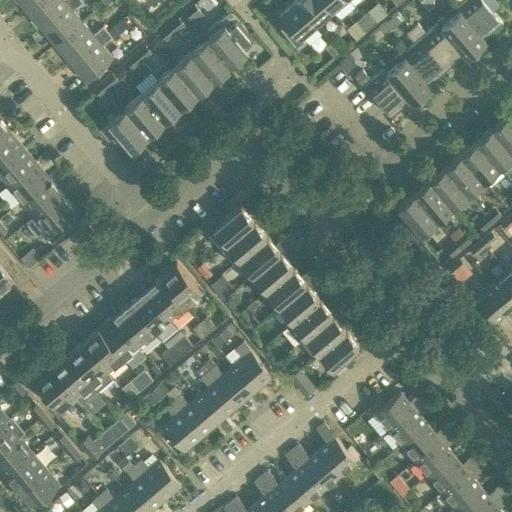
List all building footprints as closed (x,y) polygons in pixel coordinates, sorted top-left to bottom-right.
[(17,0),(26,10),(37,0),(17,0)] [(37,0),(26,10),(40,27),(73,0),(37,0)] [(81,0),(73,0),(40,27),(55,45),(83,22),(73,10),(83,1),(81,0)] [(284,18),(277,23),(298,48),(305,42),(303,38),(318,26),(295,0),(293,0),(279,12),(284,18)] [(322,0),(295,0),(318,26),(333,13),(322,0)] [(322,0),(333,13),(348,0),(322,0)] [(463,0),(456,6),(459,10),(483,39),(484,38),(502,23),(483,0),(463,0)] [(194,3),(185,11),(197,25),(206,18),(194,3)] [(368,10),(362,15),(371,26),(377,21),(368,10)] [(442,15),(437,19),(438,21),(441,25),(465,54),(466,56),(485,40),(484,38),(483,39),(459,10),(447,20),(442,15)] [(230,11),(203,33),(230,64),(247,50),(245,47),(254,39),(230,11)] [(398,11),(369,36),(374,43),(404,18),(398,11)] [(362,15),(356,20),(365,31),(371,26),(362,15)] [(178,17),(169,25),(175,32),(184,24),(178,17)] [(123,18),(114,26),(120,33),(129,25),(123,18)] [(417,23),(412,28),(447,69),(465,54),(441,25),(438,21),(425,32),(417,23)] [(83,22),(55,45),(70,62),(107,31),(103,25),(93,34),(83,22)] [(169,25),(159,33),(165,40),(175,32),(169,25)] [(414,42),(401,53),(404,56),(428,85),(429,84),(447,69),(412,28),(406,33),(414,42)] [(107,31),(70,62),(85,80),(113,57),(102,45),(112,36),(107,31)] [(201,42),(190,51),(214,78),(218,82),(228,74),(224,70),(230,64),(203,33),(202,32),(196,37),(201,42)] [(336,36),(330,41),(340,53),(346,47),(336,36)] [(330,41),(324,46),(334,58),(340,53),(330,41)] [(145,45),(136,53),(142,60),(151,52),(145,45)] [(190,51),(174,65),(197,92),(214,78),(190,51)] [(136,53),(126,60),(132,67),(142,60),(136,53)] [(354,58),(349,53),(339,61),(344,66),(347,71),(353,66),(354,58)] [(404,56),(387,71),(386,72),(410,100),(410,101),(411,103),(430,86),(429,84),(428,85),(404,56)] [(174,65),(157,79),(181,106),(197,92),(174,65)] [(363,69),(354,76),(363,86),(365,85),(391,116),(410,101),(410,100),(386,72),(387,71),(383,67),(370,79),(363,69)] [(112,73),(103,80),(109,88),(118,80),(112,73)] [(157,79),(141,93),(164,120),(181,106),(157,79)] [(103,80),(93,88),(99,95),(109,88),(103,80)] [(141,93),(124,107),(148,134),(164,120),(141,93)] [(124,107),(99,128),(108,139),(116,132),(130,149),(148,134),(124,107)] [(511,117),(507,112),(491,126),(511,150),(511,117)] [(0,119),(0,137),(9,130),(0,119)] [(511,150),(491,126),(475,139),(499,167),(511,155),(511,150)] [(9,130),(0,137),(0,163),(22,145),(9,130)] [(475,139),(460,152),(483,180),(499,167),(475,139)] [(22,145),(0,163),(0,174),(8,184),(35,161),(22,145)] [(460,152),(444,166),(468,193),(483,180),(460,152)] [(35,161),(8,184),(21,200),(48,176),(35,161)] [(444,166),(429,179),(452,206),(468,193),(444,166)] [(48,176),(21,200),(34,215),(61,192),(48,176)] [(429,179),(413,192),(436,219),(452,206),(429,179)] [(61,192),(34,215),(26,222),(39,238),(44,234),(52,243),(73,225),(66,216),(75,208),(61,192)] [(413,192),(397,206),(420,233),(436,219),(413,192)] [(263,200),(254,208),(260,215),(269,207),(263,200)] [(218,208),(200,223),(221,248),(226,243),(254,220),(240,203),(225,216),(218,208)] [(269,207),(260,215),(266,222),(275,214),(269,207)] [(495,207),(486,214),(492,221),(501,214),(495,207)] [(511,214),(511,213),(500,222),(506,228),(511,222),(511,214)] [(486,214),(477,222),(482,229),(492,221),(486,214)] [(254,220),(226,243),(239,258),(267,235),(254,220)] [(491,230),(480,239),(485,245),(496,236),(491,230)] [(289,231),(280,239),(286,246),(295,238),(289,231)] [(464,233),(455,241),(460,248),(470,240),(464,233)] [(267,235),(239,258),(253,274),(280,251),(267,235)] [(295,238),(286,246),(292,253),(301,245),(295,238)] [(480,239),(469,248),(474,255),(485,245),(480,239)] [(455,241),(445,249),(451,256),(460,248),(455,241)] [(0,290),(14,279),(6,270),(15,263),(0,244),(0,290)] [(280,251),(253,274),(266,289),(293,266),(280,251)] [(459,257),(448,266),(460,281),(471,272),(459,257)] [(177,261),(160,275),(186,306),(202,292),(177,261)] [(316,262),(307,270),(312,277),(321,269),(316,262)] [(293,266),(266,289),(279,305),(306,282),(293,266)] [(321,269),(312,277),(318,284),(327,276),(321,269)] [(511,277),(505,269),(489,282),(511,308),(511,307),(511,277)] [(160,275),(145,288),(170,319),(186,306),(160,275)] [(306,282),(279,305),(292,321),(319,297),(306,282)] [(489,282),(473,296),(495,322),(511,308),(489,282)] [(145,288),(129,301),(155,332),(170,319),(145,288)] [(342,294),(333,301),(339,308),(348,300),(342,294)] [(319,297),(292,321),(286,326),(299,342),(305,336),(333,313),(319,297)] [(348,300),(339,308),(345,315),(353,307),(348,300)] [(129,301),(113,315),(139,345),(155,332),(129,301)] [(333,313),(305,336),(319,352),(346,329),(333,313)] [(113,315),(98,328),(123,358),(139,345),(113,315)] [(206,316),(199,322),(208,332),(215,326),(206,316)] [(199,322),(193,327),(201,338),(208,332),(199,322)] [(98,328),(82,341),(108,372),(108,371),(123,358),(98,328)] [(230,335),(224,328),(212,338),(217,345),(230,335)] [(346,329),(319,352),(337,374),(347,366),(342,360),(360,345),(346,329)] [(242,356),(232,364),(254,390),(272,375),(243,340),(235,347),(242,356)] [(82,341),(66,354),(98,391),(113,378),(108,371),(108,372),(82,341)] [(175,342),(168,348),(177,358),(184,352),(175,342)] [(168,348),(161,354),(170,364),(177,358),(168,348)] [(66,354),(51,367),(76,398),(82,404),(98,391),(66,354)] [(209,358),(203,363),(204,365),(203,366),(236,405),(254,390),(232,364),(222,373),(209,358)] [(203,366),(196,372),(207,385),(197,394),(219,419),(236,405),(203,366)] [(51,367),(35,381),(61,411),(76,398),(51,367)] [(144,368),(137,374),(146,385),(153,379),(144,368)] [(298,368),(289,376),(305,394),(314,386),(298,368)] [(137,374),(130,380),(139,391),(146,385),(137,374)] [(16,379),(10,384),(19,396),(25,390),(16,379)] [(166,393),(159,384),(145,395),(152,404),(166,393)] [(421,388),(411,396),(417,402),(426,394),(421,388)] [(400,390),(376,410),(389,426),(413,405),(400,390)] [(180,394),(172,400),(202,434),(219,419),(197,394),(187,402),(180,394)] [(426,394),(417,402),(423,409),(432,401),(426,394)] [(172,415),(161,424),(183,450),(202,434),(172,400),(165,406),(172,415)] [(36,403),(30,409),(39,419),(45,414),(36,403)] [(413,405),(389,426),(402,441),(426,421),(413,405)] [(127,411),(119,417),(128,428),(136,421),(127,411)] [(45,414),(39,419),(48,430),(54,425),(45,414)] [(5,421),(0,426),(0,452),(18,437),(27,430),(13,415),(5,421)] [(447,419),(437,426),(443,433),(452,425),(447,419)] [(324,421),(316,428),(324,437),(331,431),(324,421)] [(426,421),(402,441),(415,456),(439,436),(426,421)] [(110,425),(104,430),(113,441),(119,435),(110,425)] [(452,425),(443,433),(449,440),(458,432),(452,425)] [(87,434),(78,442),(92,458),(113,441),(104,430),(92,440),(87,434)] [(334,434),(318,448),(339,473),(355,459),(334,434)] [(63,435),(57,440),(65,451),(72,446),(63,435)] [(439,436),(415,456),(428,472),(452,452),(439,436)] [(18,437),(0,452),(0,467),(6,474),(32,453),(18,437)] [(298,442),(291,449),(299,458),(306,452),(298,442)] [(72,446),(65,451),(74,462),(81,456),(72,446)] [(318,448),(302,461),(323,486),(339,473),(318,448)] [(291,449),(284,454),(292,464),(299,458),(291,449)] [(473,449),(463,457),(469,464),(479,456),(473,449)] [(452,452),(428,472),(442,488),(465,468),(452,452)] [(32,453),(6,474),(19,490),(45,468),(32,453)] [(134,465),(126,456),(118,462),(126,471),(134,465)] [(479,456),(469,464),(475,471),(485,464),(479,456)] [(141,459),(134,465),(163,500),(181,484),(158,458),(148,467),(141,459)] [(302,461),(287,474),(308,499),(323,486),(302,461)] [(133,480),(123,488),(143,511),(148,511),(163,500),(134,465),(126,471),(133,480)] [(45,468),(19,490),(33,507),(59,485),(45,468)] [(465,468),(442,488),(455,504),(479,484),(465,468)] [(267,469),(260,475),(268,484),(275,478),(267,469)] [(287,474),(271,488),(291,511),(292,511),(308,499),(287,474)] [(260,475),(253,481),(261,490),(268,484),(260,475)] [(499,481),(490,489),(496,496),(505,488),(499,481)] [(479,484),(455,504),(461,511),(476,511),(492,499),(479,484)] [(106,488),(99,495),(113,511),(143,511),(123,488),(113,497),(106,488)] [(291,511),(271,488),(256,501),(265,511),(291,511)] [(505,488),(496,496),(502,503),(511,495),(505,488)] [(98,509),(94,511),(113,511),(99,495),(91,501),(98,509)] [(236,495),(229,501),(237,510),(244,505),(236,495)] [(503,511),(492,499),(476,511),(503,511)] [(229,501),(222,507),(226,511),(234,511),(237,510),(229,501)] [(265,511),(256,501),(242,511),(265,511)]
